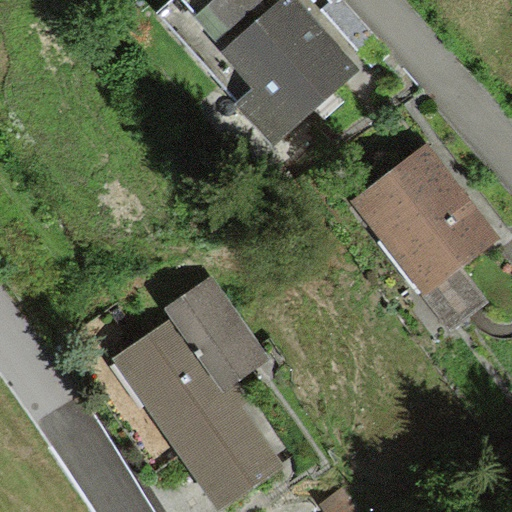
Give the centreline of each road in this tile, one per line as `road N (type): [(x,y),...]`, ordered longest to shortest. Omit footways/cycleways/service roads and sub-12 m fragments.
road 1 (tertiary): [(0,327),(126,511)]
road 2 (residential): [(511,160),(372,0)]
